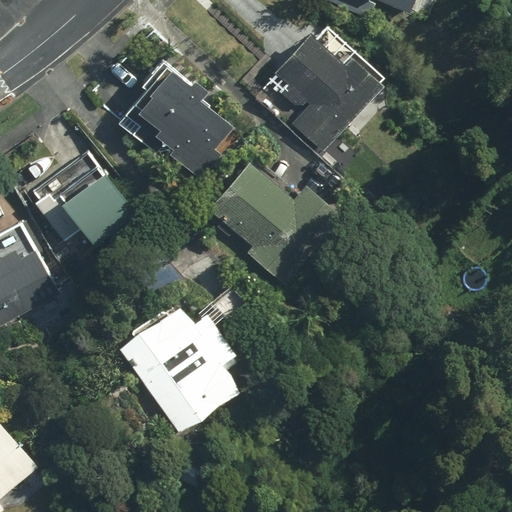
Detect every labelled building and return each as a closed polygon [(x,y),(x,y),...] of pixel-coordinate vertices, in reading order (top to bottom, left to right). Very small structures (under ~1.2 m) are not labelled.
[(380,0),(410,11),(413,0),(380,0)] [(328,145),(396,73),(365,44),(355,55),(318,21),(279,62),(317,97),(298,117),(328,145)] [(227,147),(219,140),(240,119),(207,88),(214,81),(186,54),(148,94),(173,118),(168,123),(184,139),(178,145),(204,171),(227,147)] [(145,204),(115,159),(104,167),(92,149),(39,185),(71,232),(91,219),(101,234),(145,204)] [(352,205),(314,172),(301,187),(258,150),(213,202),(256,239),(250,247),(287,279),(352,205)] [(24,241),(0,254),(0,323),(68,286),(43,241),(28,249),(24,241)] [(215,310),(204,317),(189,297),(124,344),(183,426),(248,379),(230,354),(241,347),(215,310)] [(45,456),(0,401),(0,508),(8,502),(1,493),(45,456)]
